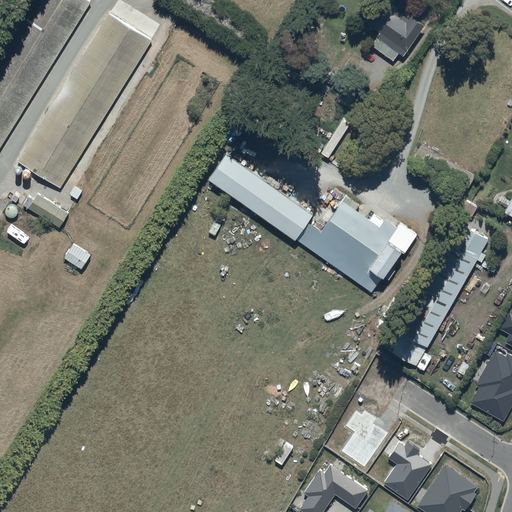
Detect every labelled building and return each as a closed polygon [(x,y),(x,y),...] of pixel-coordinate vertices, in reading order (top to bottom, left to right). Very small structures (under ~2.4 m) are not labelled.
[(0,149),(91,3),(86,0),(34,0),(0,56),(0,149)] [(403,57),(423,25),(410,16),(406,22),(394,14),(399,8),(387,0),(382,0),(366,25),(379,33),(370,47),(393,62),(398,54),(403,57)] [(153,42),(109,14),(17,160),(61,188),(153,42)] [(361,92),(350,83),(338,99),(349,108),(361,92)] [(403,254),(417,233),(400,222),(396,228),(384,220),(383,222),(373,215),(370,220),(342,201),(320,232),(306,223),(311,215),(225,155),(207,181),(295,241),(296,240),(364,287),(373,273),(382,279),(383,277),(389,281),(395,271),(391,268),(401,252),(403,254)] [(28,196),(22,205),(60,229),(70,213),(38,193),(34,199),(28,196)] [(461,209),(462,210),(474,218),(479,211),(472,206),(473,205),(467,201),(461,209)] [(18,211),(18,210),(17,210),(17,209),(17,208),(16,208),(15,207),(14,207),(13,206),(12,206),(11,206),(10,206),(10,207),(9,207),(8,207),(8,208),(7,208),(7,209),(6,210),(6,211),(6,212),(6,213),(6,214),(6,215),(7,216),(8,217),(9,218),(10,218),(11,218),(12,219),(13,218),(14,218),(15,218),(16,217),(17,216),(17,215),(18,215),(18,214),(18,213),(18,212),(18,211)] [(480,253),(487,240),(458,224),(388,351),(416,367),(475,260),(481,263),(485,256),(480,253)] [(72,243),(63,258),(81,270),(91,255),(72,243)] [(511,314),(510,313),(501,328),(511,334),(506,342),(511,345),(511,314)] [(511,355),(507,353),(506,356),(495,350),(476,385),(479,387),(470,403),(503,421),(511,404),(511,355)] [(376,419),(364,411),(362,415),(356,411),(346,426),(355,432),(341,451),(364,467),(388,432),(374,422),(376,419)] [(419,451),(407,442),(404,447),(399,443),(388,457),(398,464),(384,483),(407,499),(431,464),(417,454),(419,451)] [(292,449),(285,444),(274,461),(281,465),(292,449)] [(368,491),(330,465),(325,473),(320,470),(304,493),(309,496),(300,509),(303,511),(323,511),(335,495),(356,509),(368,491)] [(478,487),(446,465),(417,506),(425,511),(459,511),(462,509),(465,511),(477,494),(475,492),(478,487)] [(407,511),(393,502),(385,511),(407,511)]
